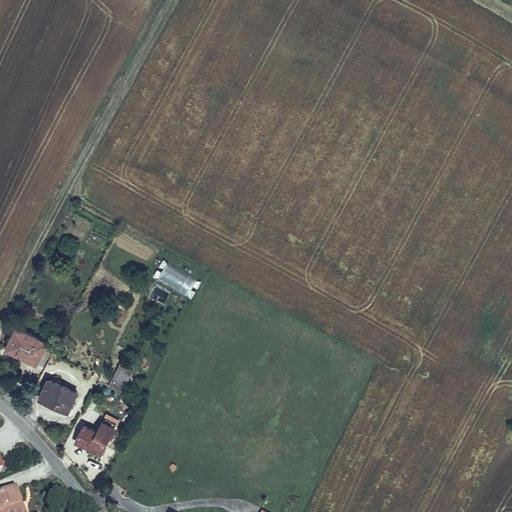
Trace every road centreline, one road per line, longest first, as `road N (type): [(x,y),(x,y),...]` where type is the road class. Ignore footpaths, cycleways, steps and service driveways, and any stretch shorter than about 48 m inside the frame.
road 1 (track): [(172,0),(0,332)]
road 2 (tertiary): [(95,511),(0,402)]
